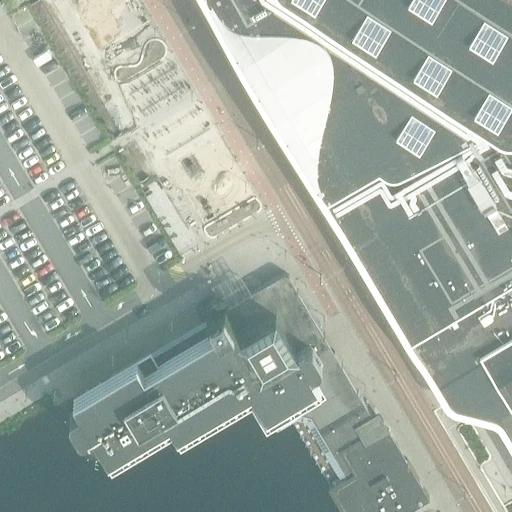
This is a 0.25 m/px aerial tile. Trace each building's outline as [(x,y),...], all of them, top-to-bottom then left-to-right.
[(122,0),(62,0),(112,84),(224,21),(211,0),(163,0),(133,18),(122,0)] [(211,0),(234,38),(234,39),(235,40),(236,41),(237,42),(238,42),(239,43),(240,43),(241,44),(242,44),(243,44),(246,44),(247,44),(260,42),(263,48),(262,49),(261,50),(260,51),(260,53),(259,54),(259,56),(259,57),(260,59),(260,60),(261,60),(261,61),(262,62),(263,62),(264,63),(265,64),(266,64),(267,64),(268,64),(269,64),(270,64),(271,63),(272,63),(295,101),(290,104),(294,120),(294,122),(293,124),(293,126),(291,131),(291,132),(291,133),(291,134),(291,135),(306,161),(365,126),(298,12),(290,0),(269,0),(257,8),(252,1),(251,0),(211,0)] [(290,0),(298,12),(306,8),(307,10),(324,0),(290,0)] [(324,0),(307,10),(322,36),(324,39),(371,11),(364,0),(324,0)] [(511,0),(364,0),(371,11),(378,7),(387,22),(393,18),(410,45),(424,37),(432,50),(440,45),(449,59),(461,52),(469,66),(476,62),(485,76),(494,71),(504,87),(511,81),(511,339),(508,342),(486,355),(484,356),(492,369),(491,370),(490,371),(489,372),(488,373),(488,374),(488,376),(488,377),(488,379),(489,380),(489,381),(490,382),(491,383),(493,384),(494,384),(495,385),(496,385),(497,385),(499,385),(500,384),(501,384),(508,397),(511,394),(511,0)] [(371,11),(324,39),(333,53),(387,22),(378,7),(371,11)] [(306,8),(298,12),(365,126),(382,154),(399,184),(340,218),(344,224),(348,222),(363,248),(375,269),(372,271),(376,279),(380,277),(388,290),(396,303),(392,305),(393,307),(410,335),(457,307),(469,300),(502,280),(511,274),(511,245),(489,207),(488,206),(483,197),(436,225),(425,207),(424,206),(408,178),(408,177),(393,152),(391,149),(373,121),(365,108),(356,93),(349,81),(339,65),(333,53),(324,39),(322,36),(307,10),(306,8)] [(387,22),(333,53),(339,65),(349,81),(410,45),(393,18),(387,22)] [(410,45),(349,81),(356,93),(365,108),(449,59),(440,45),(432,50),(424,37),(410,45)] [(449,59),(365,108),(373,121),(391,149),(393,152),(504,87),(494,71),(485,76),(476,62),(469,66),(461,52),(449,59)] [(511,81),(504,87),(393,152),(408,177),(408,178),(511,117),(511,81)] [(511,117),(408,178),(424,206),(425,207),(511,154),(511,117)] [(365,126),(306,161),(312,170),(323,188),(382,154),(365,126)] [(382,154),(323,188),(340,218),(399,184),(382,154)] [(511,154),(425,207),(436,225),(483,197),(488,206),(489,207),(511,193),(511,154)] [(191,162),(187,164),(193,173),(197,171),(191,162)] [(511,193),(489,207),(511,245),(511,193)] [(371,414),(289,275),(288,275),(286,274),(284,273),(282,274),(210,316),(218,330),(145,373),(137,361),(75,398),(80,407),(71,412),(70,414),(69,417),(70,419),(79,434),(80,435),(82,435),(84,435),(87,435),(94,430),(108,454),(170,417),(178,430),(252,386),(275,423),(299,410),(311,413),(329,443),(336,439),(342,448),(362,436),(366,443),(390,430),(378,410),(371,414)] [(511,274),(502,280),(511,296),(511,274)] [(469,300),(457,307),(486,355),(508,342),(511,339),(511,296),(502,280),(469,300)] [(410,335),(438,383),(484,356),(486,355),(457,307),(410,335)] [(495,405),(491,407),(511,442),(511,394),(508,397),(496,404),(495,405)] [(331,485),(347,511),(404,511),(429,497),(390,430),(366,443),(362,436),(342,448),(336,439),(329,443),(322,447),(341,480),(331,485)]
